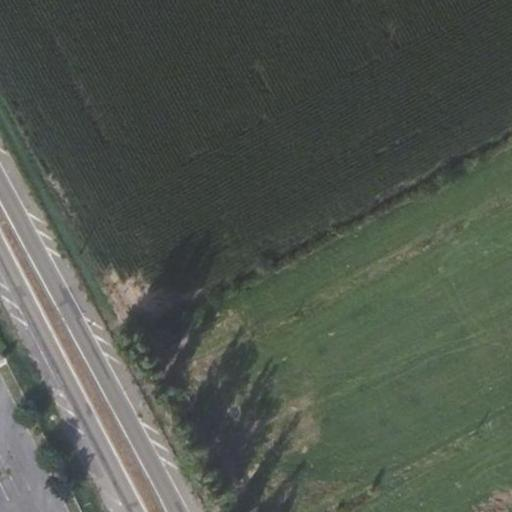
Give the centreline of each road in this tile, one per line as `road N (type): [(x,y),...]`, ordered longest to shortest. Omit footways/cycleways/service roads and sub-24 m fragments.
road 1 (tertiary): [(176,511),(0,183)]
road 2 (tertiary): [(0,249),(136,511)]
